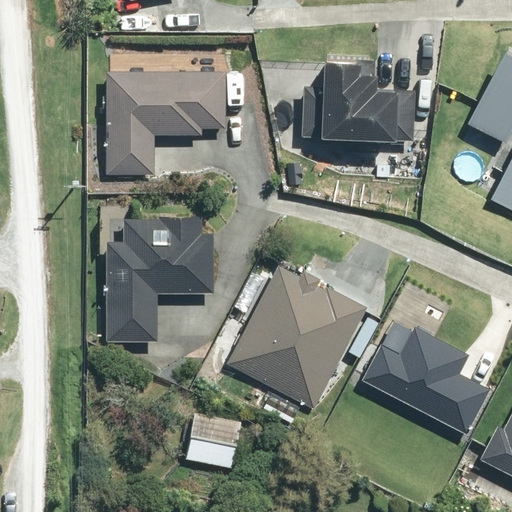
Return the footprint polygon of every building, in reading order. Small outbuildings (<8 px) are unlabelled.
[(511,52),(508,50),(470,122),(507,141),(511,130),(511,160),(492,198),(511,208),(511,52)] [(380,75),(376,74),(377,61),(359,60),(326,58),(325,88),(305,88),(303,135),(414,140),(416,91),(379,89),(380,75)] [(111,76),(112,171),(150,171),(150,131),(163,131),(163,125),(171,125),(172,131),(198,132),(198,125),(222,125),(221,77),(111,76)] [(207,234),(207,218),(166,218),(166,222),(130,221),(130,244),(113,244),(112,342),(163,342),(164,294),(219,295),(220,234),(207,234)] [(287,267),(233,363),(316,409),(372,308),(335,287),(332,293),(323,287),(326,281),(310,272),(307,278),(287,267)] [(200,415),(190,460),(236,469),(245,424),(200,415)] [(511,473),(511,422),(509,429),(502,425),(484,459),(511,473)]
